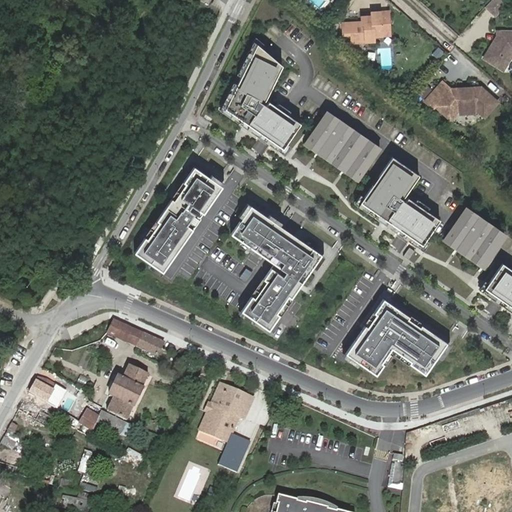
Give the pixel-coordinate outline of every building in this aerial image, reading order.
[(263,0),(262,0),(253,14),(293,43),(303,29),(263,0)] [(495,14),(505,3),(501,0),(491,0),(486,6),(495,14)] [(360,22),(343,24),(344,33),(352,32),(353,40),(375,38),(375,34),(382,33),(391,32),(389,13),(373,14),(373,18),(369,18),(361,19),(361,24),(364,23),(364,26),(360,27),(360,22)] [(511,31),(499,32),(498,38),(498,45),(496,44),(487,59),(504,70),(511,57),(511,31)] [(302,32),(293,43),(301,50),(310,39),(302,32)] [(257,42),(262,47),(264,42),(256,35),(220,108),(264,139),(285,153),(291,144),(287,142),(283,147),(267,135),(226,107),(257,42)] [(485,58),(487,59),(496,44),(498,45),(498,38),(485,58)] [(287,142),(301,122),(288,113),(285,111),(276,104),(269,100),(266,105),(262,103),(266,98),(283,64),(262,47),(257,42),(226,107),(267,135),(283,147),(287,142)] [(438,47),(432,55),(438,60),(444,53),(438,47)] [(446,83),(429,103),(436,111),(439,108),(454,121),(462,112),(475,109),(485,118),(498,103),(481,87),(454,91),(446,83)] [(278,101),(276,104),(285,111),(288,113),(291,109),(288,107),(278,101)] [(340,118),(328,109),(308,137),(320,146),(340,118)] [(477,117),(475,109),(462,112),(464,120),(477,117)] [(340,118),(320,146),(323,148),(342,120),(340,118)] [(365,136),(342,120),(323,148),(346,164),(365,136)] [(365,136),(346,164),(349,166),(368,138),(365,136)] [(308,137),(305,142),(317,151),(320,146),(308,137)] [(380,146),(368,138),(349,166),(361,174),(380,146)] [(323,148),(320,152),(343,169),(346,164),(323,148)] [(419,173),(392,155),(364,195),(361,201),(407,233),(422,243),(426,238),(440,218),(427,209),(425,207),(415,201),(408,196),(405,201),(401,199),(419,173)] [(194,165),(135,251),(163,271),(223,185),(194,165)] [(349,166),(345,170),(358,179),(361,174),(349,166)] [(361,201),(364,195),(361,193),(354,202),(405,237),(423,250),(430,240),(426,238),(422,243),(407,233),(361,201)] [(427,204),(417,197),(415,201),(425,207),(427,209),(430,206),(427,204)] [(274,262),(241,309),(269,329),(322,253),(289,230),(251,204),(231,232),(269,259),(274,262)] [(456,221),(447,234),(459,242),(468,229),(479,214),(466,205),(456,221)] [(468,229),(459,242),(462,244),(471,231),(481,216),(479,214),(468,229)] [(471,231),(462,244),(485,260),(494,247),(505,232),(481,216),(471,231)] [(410,245),(404,254),(409,258),(415,249),(410,245)] [(511,268),(503,261),(488,281),(485,287),(501,298),(511,305),(511,268)] [(485,287),(488,281),(485,279),(479,288),(499,302),(511,311),(511,305),(501,298),(485,287)] [(383,297),(345,352),(376,374),(392,350),(425,373),(447,341),(383,297)] [(284,323),(292,327),(297,318),(289,314),(284,323)] [(158,355),(164,340),(113,318),(107,330),(106,332),(158,355)] [(104,417),(124,426),(148,373),(129,364),(122,377),(119,376),(109,396),(113,398),(104,417)] [(45,379),(39,375),(36,380),(28,394),(46,403),(56,385),(45,379)] [(253,396),(220,382),(211,403),(212,403),(209,410),(208,410),(200,428),(227,440),(217,463),(236,471),(249,440),(231,431),(238,414),(244,417),(253,396)] [(36,420),(46,403),(28,394),(19,410),(36,420)] [(93,429),(98,415),(88,410),(81,422),(93,429)] [(128,446),(121,460),(139,469),(146,455),(128,446)] [(89,473),(91,450),(82,449),(80,473),(89,473)] [(0,467),(15,473),(18,466),(2,460),(0,463),(0,467)] [(30,470),(18,466),(15,473),(26,477),(30,470)] [(143,474),(151,479),(156,472),(147,467),(143,474)] [(42,481),(51,483),(52,476),(43,474),(42,481)] [(77,489),(98,493),(101,479),(80,474),(77,489)] [(108,484),(107,496),(141,500),(142,487),(108,484)] [(350,511),(276,492),(270,511),(350,511)] [(89,511),(93,503),(66,494),(61,511),(65,511),(89,511)]
